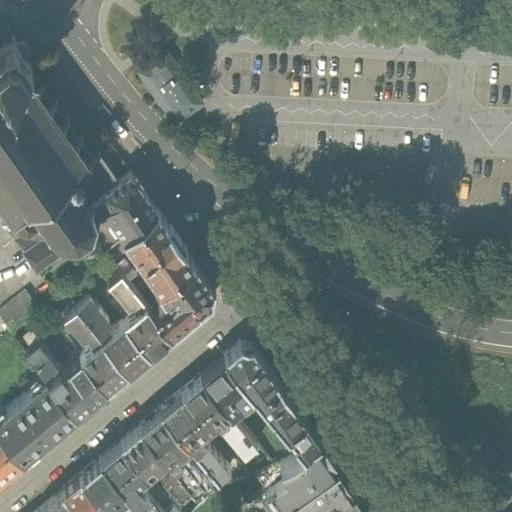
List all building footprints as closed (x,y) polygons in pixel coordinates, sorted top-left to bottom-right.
[(10,28),(9,35),(0,41),(0,210),(3,214),(0,216),(3,219),(11,213),(20,228),(14,232),(34,259),(33,262),(36,263),(37,260),(48,252),(49,255),(52,253),(50,250),(61,243),(65,243),(65,240),(63,240),(64,237),(74,237),(76,242),(80,241),(78,236),(87,230),(91,233),(93,229),(89,226),(92,216),(98,216),(98,212),(92,212),(90,202),(94,199),(92,196),(88,199),(82,191),(80,188),(84,185),(82,182),(78,185),(74,181),(79,177),(80,172),(77,168),(84,162),(87,166),(90,164),(87,160),(88,159),(87,159),(95,153),(94,151),(93,150),(91,152),(91,151),(90,151),(80,137),(82,135),(80,132),(77,133),(67,118),(69,117),(67,114),(65,116),(54,100),(56,98),(55,96),(52,98),(41,83),(44,81),(42,78),(39,80),(28,64),(28,63),(30,62),(26,54),(29,46),(24,39),(17,40),(13,35),(14,29),(10,28)] [(166,51),(138,71),(174,121),(202,101),(166,51)] [(156,206),(129,168),(108,184),(104,178),(82,191),(88,199),(92,196),(94,199),(90,202),(92,212),(98,212),(104,208),(111,217),(109,223),(114,231),(120,230),(122,234),(156,206)] [(192,259),(156,206),(122,234),(157,283),(192,259)] [(169,329),(153,309),(104,249),(91,259),(126,303),(131,300),(136,306),(123,317),(148,347),(169,329)] [(211,285),(192,259),(157,283),(159,285),(157,286),(163,295),(157,299),(160,304),(153,309),(169,329),(209,296),(211,285)] [(50,297),(36,278),(9,299),(23,317),(50,297)] [(126,365),(148,347),(123,317),(110,328),(105,321),(109,318),(89,294),(76,304),(126,365)] [(105,383),(126,365),(76,304),(64,314),(83,339),(88,335),(93,342),(80,352),(105,383)] [(24,347),(46,374),(74,408),(105,383),(80,352),(61,367),(36,337),(24,347)] [(240,337),(223,351),(256,390),(300,446),(320,434),(251,339),(240,337)] [(223,351),(200,370),(233,409),(256,390),(223,351)] [(211,426),(220,419),(248,451),(260,441),(233,409),(200,370),(179,388),(211,426)] [(0,428),(20,453),(74,408),(46,374),(0,411),(0,428)] [(204,432),(211,426),(179,388),(159,404),(191,442),(220,477),(233,466),(204,432)] [(209,480),(183,449),(191,442),(159,404),(139,421),(197,490),(209,480)] [(186,500),(197,490),(139,421),(119,437),(150,474),(158,467),(186,500)] [(0,469),(20,453),(0,428),(0,469)] [(337,458),(320,434),(300,446),(280,457),(290,471),(268,486),(279,500),(337,458)] [(119,437),(99,454),(148,511),(182,511),(150,474),(119,437)] [(127,511),(148,511),(99,454),(79,471),(109,507),(118,500),(127,511)] [(354,482),(337,458),(279,500),(286,511),(290,511),(311,498),(317,507),(354,482)] [(103,511),(109,507),(79,471),(61,486),(82,511),(103,511)] [(363,511),(372,507),(354,482),(317,507),(311,511),(363,511)] [(82,511),(61,486),(55,491),(27,511),(82,511)]
